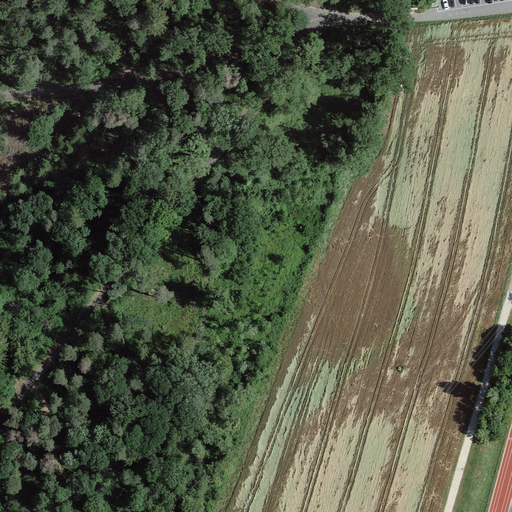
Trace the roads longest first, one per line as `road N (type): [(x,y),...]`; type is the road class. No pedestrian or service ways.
road 1 (track): [(320,23),(18,400),(0,435)]
road 2 (track): [(0,94),(212,56),(332,14)]
road 3 (unclassified): [(511,289),(446,511)]
road 4 (unclassified): [(511,6),(387,17)]
